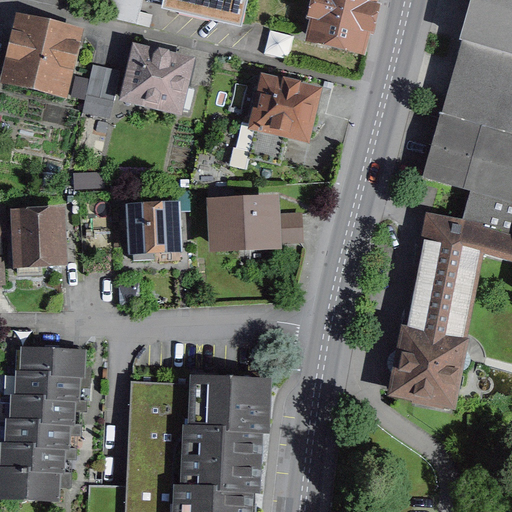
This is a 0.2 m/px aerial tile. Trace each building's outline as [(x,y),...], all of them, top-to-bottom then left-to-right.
[(142,22),(143,0),(118,0),(117,21),(142,22)] [(162,0),(162,4),(241,20),(245,0),(162,0)] [(382,0),(316,0),(306,46),(368,61),(382,0)] [(511,0),(476,0),(426,186),(470,197),(462,226),(511,239),(511,0)] [(85,31),(21,16),(5,87),(70,101),(85,31)] [(271,31),(267,51),(289,56),(293,35),(271,31)] [(137,49),(124,109),(186,122),(200,63),(137,49)] [(95,67),(83,119),(111,125),(123,73),(95,67)] [(326,97),(267,82),(254,133),(313,148),(326,97)] [(285,202),(212,205),(215,258),(286,254),(286,249),(303,248),(302,218),(285,219),(285,202)] [(183,207),(132,209),(134,260),(186,258),(183,207)] [(69,210),(15,214),(19,276),(74,273),(69,210)] [(463,416),(487,264),(511,270),(511,239),(462,226),(429,218),(395,402),(463,416)] [(146,284),(121,285),(122,311),(147,310),(146,284)] [(88,353),(24,353),(23,375),(82,375),(88,375),(88,353)] [(82,375),(23,375),(18,375),(17,399),(77,400),(81,400),(82,375)] [(126,511),(176,511),(176,489),(186,490),(187,429),(193,429),(193,380),(186,380),(186,387),(128,386),(126,511)] [(276,381),(193,380),(193,429),(187,429),(186,490),(176,489),(176,511),(257,511),(257,500),(265,500),(266,439),(275,439),(276,381)] [(77,400),(17,399),(12,399),(12,424),(71,424),(77,424),(77,400)] [(71,424),(12,424),(7,424),(7,444),(67,445),(71,445),(71,424)] [(67,445),(7,444),(2,444),(2,470),(62,471),(67,471),(67,445)] [(62,471),(2,470),(0,469),(0,507),(62,508),(62,471)]
